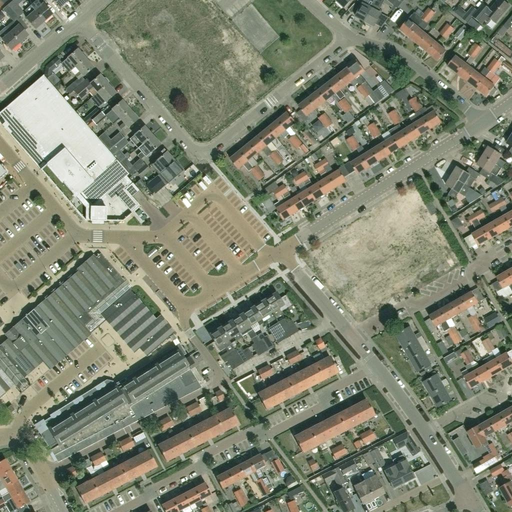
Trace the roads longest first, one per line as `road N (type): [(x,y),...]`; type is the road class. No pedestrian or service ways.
road 1 (residential): [(78,20),(198,153),(348,36)]
road 2 (residential): [(119,511),(206,454),(320,405),(324,394),(375,366)]
road 3 (residential): [(278,250),(479,124)]
road 4 (residential): [(223,381),(43,476)]
road 5 (residential): [(223,381),(184,328),(185,312),(278,250)]
road 6 (residential): [(350,336),(409,301),(422,304),(511,248)]
road 7 (residential): [(479,124),(382,48),(348,36)]
road 8 (residential): [(20,166),(81,238),(117,238)]
